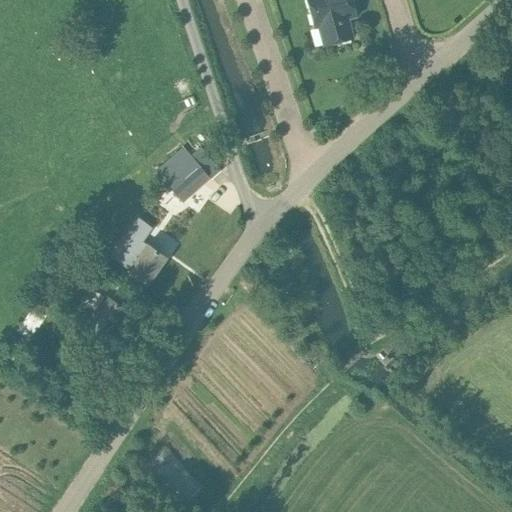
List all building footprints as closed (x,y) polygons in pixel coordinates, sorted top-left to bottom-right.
[(350,0),(306,0),(314,27),(321,25),(326,44),(352,37),(347,18),(355,16),(350,0)] [(155,171),(152,174),(169,193),(171,191),(182,203),(218,171),(199,149),(191,156),(179,143),(151,167),(155,171)] [(125,248),(136,256),(127,270),(147,283),(165,257),(134,235),(125,248)] [(61,287),(94,310),(80,330),(103,346),(127,311),(104,295),(103,296),(90,287),(99,275),(79,262),(61,287)] [(34,305),(16,331),(29,340),(47,314),(34,305)] [(8,342),(0,353),(0,367),(13,377),(28,357),(8,342)]
